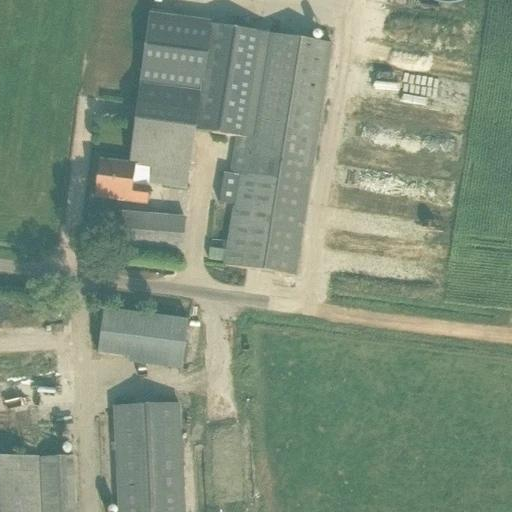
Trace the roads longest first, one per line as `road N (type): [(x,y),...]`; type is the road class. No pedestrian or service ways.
road 1 (unclassified): [(272,303),(0,266)]
road 2 (track): [(272,303),(511,333)]
